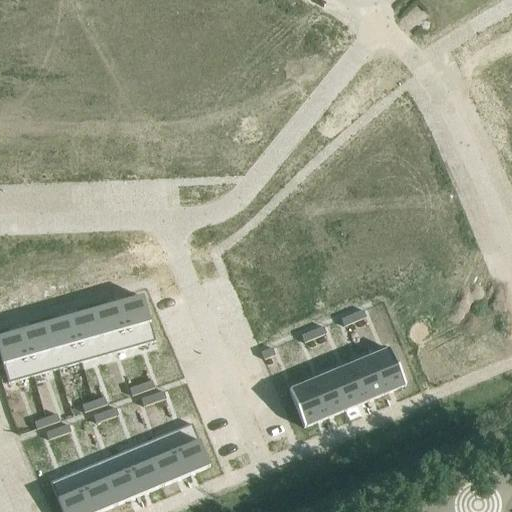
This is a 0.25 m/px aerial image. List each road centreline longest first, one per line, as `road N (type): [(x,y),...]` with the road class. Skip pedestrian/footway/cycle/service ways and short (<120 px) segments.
road 1 (residential): [(166,223),(236,203),(348,68),(386,36)]
road 2 (residential): [(267,471),(166,223)]
road 3 (residential): [(511,259),(456,135),(386,36)]
road 4 (residential): [(0,228),(166,223)]
